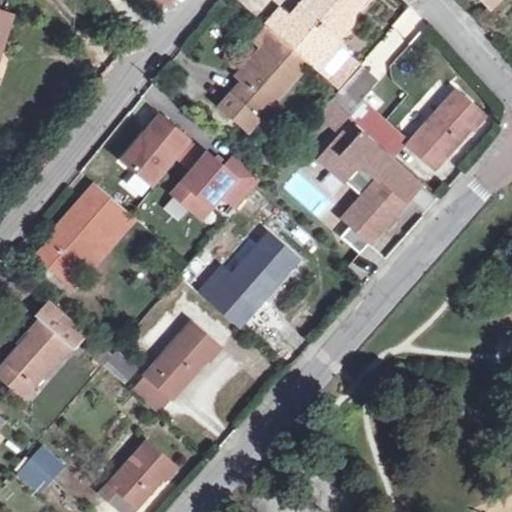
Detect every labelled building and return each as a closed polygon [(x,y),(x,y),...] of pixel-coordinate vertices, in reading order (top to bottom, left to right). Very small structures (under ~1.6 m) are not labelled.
[(159,17),(168,5),(162,0),(141,0),(141,1),(159,17)] [(282,11),(270,26),(310,62),(318,69),(343,40),(337,36),(368,0),(321,0),(309,13),(304,9),(294,21),(282,11)] [(497,0),(484,0),(490,6),(476,18),(486,29),(500,15),(492,6),(497,0)] [(0,46),(4,48),(16,13),(0,7),(0,46)] [(258,121),(310,62),(270,26),(268,25),(255,41),(267,52),(254,67),(257,69),(222,108),(241,124),(249,114),(258,121)] [(364,66),(334,98),(349,111),(361,98),(379,79),(364,66)] [(474,129),(488,113),(457,87),(408,143),(437,168),(472,127),(474,129)] [(407,142),(361,98),(349,111),(347,113),(394,156),(407,142)] [(348,115),(333,102),(322,115),(337,128),(348,115)] [(249,114),(241,124),(250,131),(258,121),(249,114)] [(126,162),(153,185),(191,141),(163,118),(126,162)] [(352,148),(354,145),(343,136),(322,159),(349,183),(363,166),(379,180),(383,175),(352,148)] [(354,145),(352,148),(383,175),(381,178),(408,201),(420,187),(363,136),(354,145)] [(196,170),(207,155),(193,144),(182,158),(196,170)] [(266,176),(239,153),(226,168),(209,153),(207,155),(196,170),(176,195),(193,208),(203,197),(214,206),(223,195),(238,208),(266,176)] [(408,201),(381,178),(379,180),(343,220),(351,227),(342,237),(361,254),(396,214),(398,216),(410,202),(408,201)] [(38,252),(55,267),(54,268),(71,284),(83,270),(80,268),(115,227),(120,232),(134,216),(95,182),(65,217),(67,219),(38,252)] [(204,217),(214,206),(203,197),(193,208),(204,217)] [(252,308),(286,271),(289,272),(299,260),(270,234),(231,277),(222,268),(201,293),(239,327),(254,310),(252,308)] [(175,252),(190,265),(196,258),(198,255),(183,243),(175,252)] [(190,265),(175,252),(165,263),(180,276),(190,265)] [(196,258),(190,265),(180,276),(179,278),(187,285),(203,265),(196,258)] [(187,285),(179,278),(168,289),(176,297),(187,285)] [(28,380),(35,387),(71,346),(75,348),(79,344),(102,366),(112,355),(49,299),(37,314),(42,318),(26,337),(29,340),(0,374),(18,390),(28,380)] [(162,371),(153,381),(172,398),(208,360),(209,361),(221,348),(193,323),(155,365),(162,371)] [(116,354),(106,365),(126,384),(138,370),(118,352),(116,354)] [(146,375),(153,381),(162,371),(155,365),(146,375)] [(153,381),(146,375),(134,387),(159,411),(172,398),(153,381)] [(28,380),(18,390),(26,397),(35,387),(28,380)] [(163,482),(176,467),(146,441),(110,484),(117,490),(108,501),(119,511),(132,511),(161,481),(163,482)] [(38,448),(28,460),(51,481),(62,468),(38,448)] [(51,481),(28,460),(20,471),(42,490),(51,481)]
